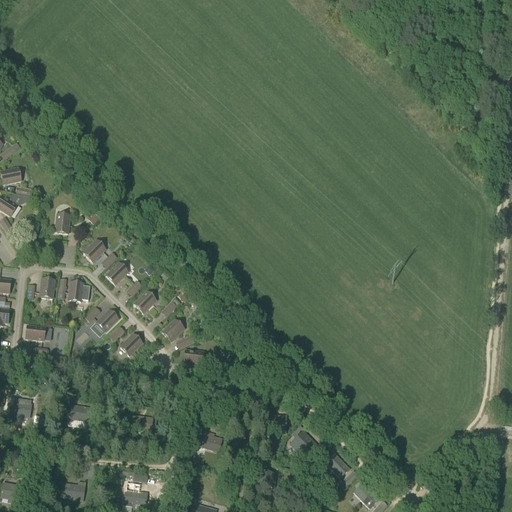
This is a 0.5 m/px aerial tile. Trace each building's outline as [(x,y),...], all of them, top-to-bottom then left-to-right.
[(0,156),(0,157),(3,163),(16,154),(12,149),(0,156)] [(0,174),(3,187),(21,183),(18,170),(0,174)] [(17,189),(15,197),(29,199),(30,192),(17,189)] [(17,208),(2,198),(0,201),(0,212),(10,219),(17,208)] [(94,216),(88,222),(93,227),(99,220),(94,216)] [(54,235),(68,236),(70,218),(56,217),(54,235)] [(0,222),(0,226),(6,234),(12,230),(5,220),(0,222)] [(83,255),(92,265),(105,252),(96,243),(83,255)] [(111,255),(101,265),(106,271),(117,260),(111,255)] [(118,265),(105,278),(115,287),(128,275),(118,265)] [(0,294),(9,296),(10,283),(0,281),(0,294)] [(57,301),(64,302),(65,292),(66,292),(66,289),(65,289),(66,282),(59,281),(57,301)] [(39,299),(52,301),(54,283),(41,282),(39,299)] [(126,294),(132,299),(142,288),(137,283),(126,294)] [(83,286),(70,285),(68,303),(81,304),(81,302),(88,303),(90,289),(83,288),(83,286)] [(134,306),(143,316),(156,303),(146,294),(134,306)] [(172,304),(171,304),(160,314),(166,320),(179,307),(174,302),(172,304)] [(100,314),(95,309),(84,320),(89,325),(100,314)] [(0,325),(7,326),(9,313),(0,311),(0,325)] [(96,325),(105,334),(118,322),(109,312),(96,325)] [(162,335),(171,344),(184,332),(174,322),(162,335)] [(27,328),(25,341),(43,343),(45,330),(27,328)] [(119,328),(108,339),(114,344),(124,334),(119,328)] [(120,349),(129,359),(142,346),(132,337),(120,349)] [(191,338),(175,345),(178,352),(194,345),(191,338)] [(32,349),(31,357),(46,358),(47,351),(32,349)] [(185,353),(184,366),(202,368),(203,355),(185,353)] [(186,370),(186,378),(201,380),(202,372),(186,370)] [(9,402),(7,418),(30,421),(32,406),(9,402)] [(66,421),(90,425),(92,410),(69,407),(66,421)] [(130,416),(128,431),(151,434),(153,420),(130,416)] [(285,421),(266,420),(265,433),(285,435),(285,421)] [(197,449),(219,455),(222,441),(200,435),(197,449)] [(292,445),(305,459),(315,450),(302,436),(292,445)] [(185,451),(192,453),(195,444),(187,442),(185,451)] [(307,469),(313,471),(319,454),(313,452),(307,469)] [(334,456),(324,466),(339,481),(349,472),(334,456)] [(342,483),(347,489),(358,478),(353,473),(342,483)] [(270,496),(273,496),(275,483),(272,482),(273,476),(259,475),(257,494),(270,496)] [(114,482),(113,493),(117,493),(117,490),(121,490),(122,483),(114,482)] [(2,485),(0,497),(0,499),(23,504),(25,490),(2,485)] [(60,500),(83,503),(85,488),(62,485),(60,500)] [(363,487),(353,496),(368,511),(378,502),(363,487)] [(123,506),(146,510),(148,496),(125,492),(123,506)] [(381,503),(373,511),(382,511),(387,508),(381,503)]
